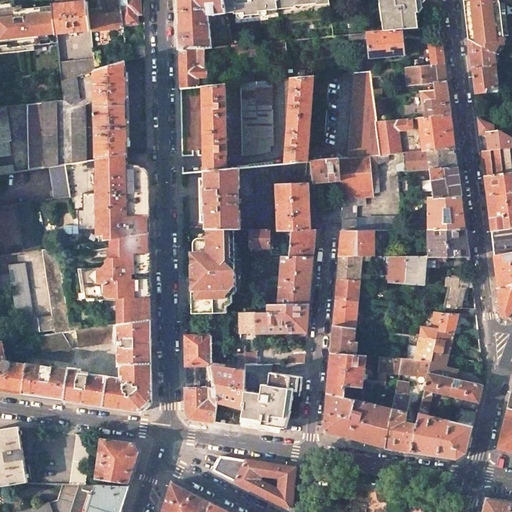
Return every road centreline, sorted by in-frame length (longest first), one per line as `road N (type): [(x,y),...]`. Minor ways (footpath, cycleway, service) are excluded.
road 1 (residential): [(169,432),(161,0)]
road 2 (tertiary): [(451,0),(491,325)]
road 3 (residential): [(310,453),(328,230)]
road 4 (residential): [(169,432),(0,407)]
road 5 (residential): [(473,476),(310,453)]
road 6 (residential): [(310,453),(169,432)]
